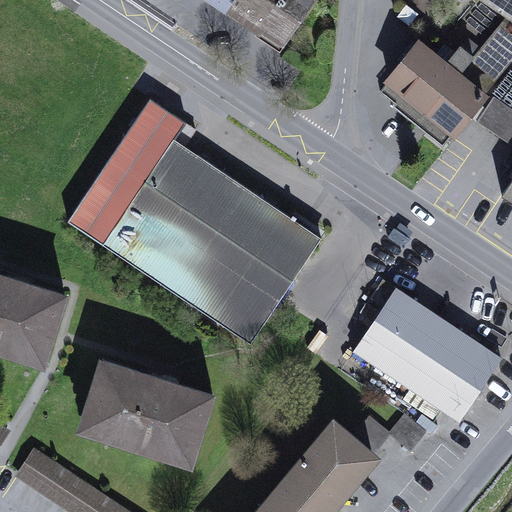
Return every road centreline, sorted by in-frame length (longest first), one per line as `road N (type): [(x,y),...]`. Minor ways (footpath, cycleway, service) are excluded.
road 1 (primary): [(326,150),(100,0)]
road 2 (primary): [(511,274),(326,150)]
road 3 (residential): [(326,150),(339,123),(351,0)]
